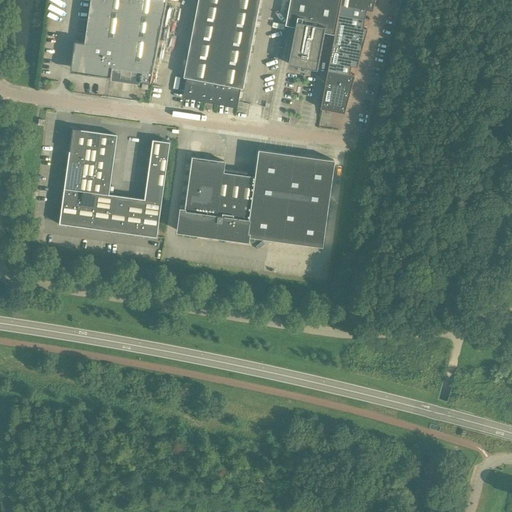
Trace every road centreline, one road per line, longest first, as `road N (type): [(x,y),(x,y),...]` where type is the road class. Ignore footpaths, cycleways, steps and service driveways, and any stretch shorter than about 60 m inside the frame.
road 1 (secondary): [(511,434),(279,374),(0,323)]
road 2 (unknown): [(189,119),(174,244),(55,232),(59,101),(77,0)]
road 3 (unclassified): [(460,333),(349,334),(13,280),(0,268)]
road 4 (unclassified): [(366,143),(0,93)]
road 5 (track): [(316,329),(366,143)]
road 6 (unknown): [(344,140),(385,0)]
road 7 (unknown): [(272,0),(246,127)]
